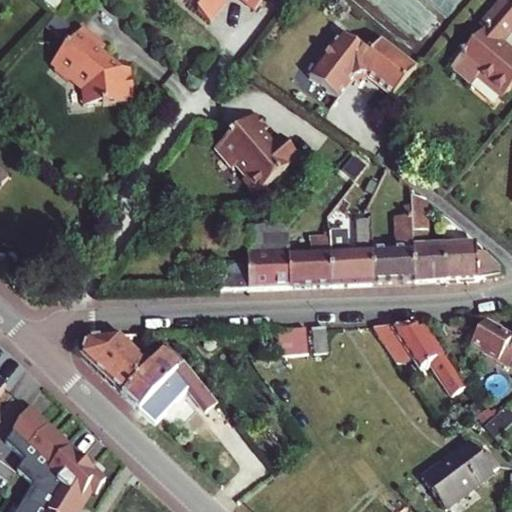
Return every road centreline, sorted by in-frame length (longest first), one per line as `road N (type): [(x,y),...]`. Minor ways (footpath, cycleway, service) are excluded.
road 1 (residential): [(36,346),(75,321),(458,302),(511,291)]
road 2 (residential): [(209,511),(36,346)]
